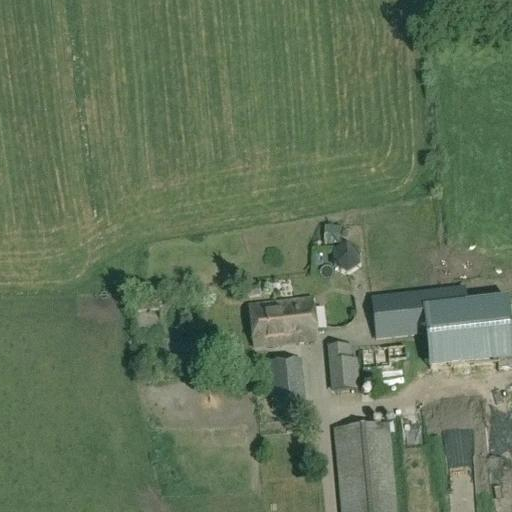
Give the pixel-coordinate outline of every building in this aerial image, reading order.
[(341,272),(363,270),(361,251),(340,252),(341,272)] [(472,358),(464,289),(371,299),(376,341),(436,334),(439,361),(472,358)] [(313,301),(248,307),(252,350),(317,343),(313,301)] [(273,411),(305,408),(301,360),(269,363),(273,411)] [(342,511),(395,511),(387,426),(335,431),(342,511)] [(434,452),(425,452),(424,435),(414,435),(416,474),(435,473),(434,452)] [(461,464),(481,461),(478,440),(458,443),(461,464)]
